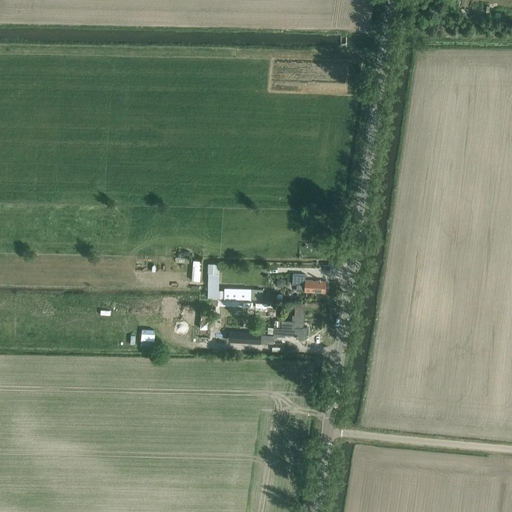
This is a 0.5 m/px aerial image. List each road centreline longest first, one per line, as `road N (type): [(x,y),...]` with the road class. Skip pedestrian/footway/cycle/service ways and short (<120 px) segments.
road 1 (tertiary): [(327,432),(392,0)]
road 2 (unclassified): [(511,449),(327,432)]
